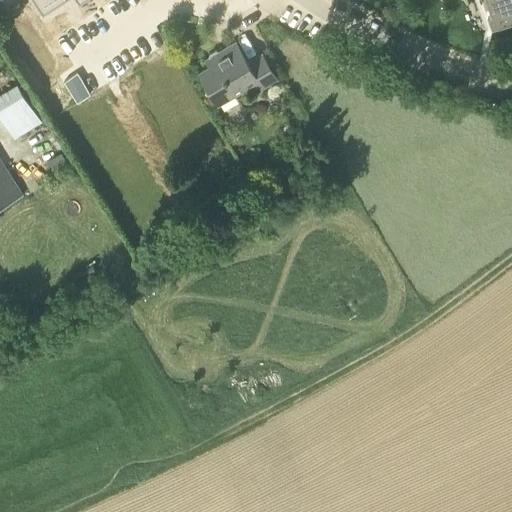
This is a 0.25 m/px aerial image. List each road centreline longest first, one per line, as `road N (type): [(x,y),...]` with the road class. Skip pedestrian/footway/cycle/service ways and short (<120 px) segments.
road 1 (track): [(511,257),(408,332),(181,453)]
road 2 (unclassified): [(511,91),(433,67),(306,0)]
